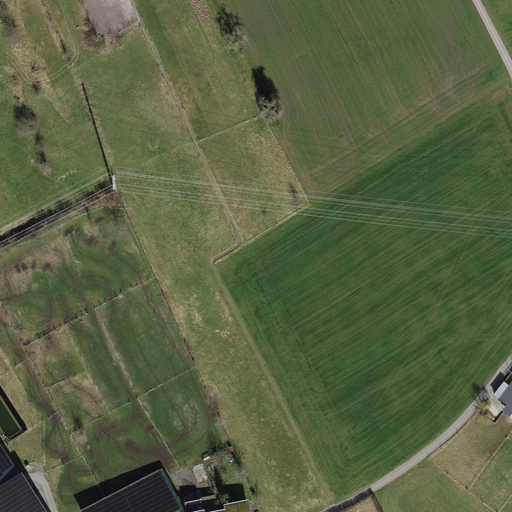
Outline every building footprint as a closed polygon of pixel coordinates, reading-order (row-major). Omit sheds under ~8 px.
[(511,386),(500,402),(511,410),(511,386)] [(0,443),(0,473),(13,464),(0,443)] [(86,511),(183,511),(157,472),(86,511)] [(45,511),(22,477),(0,491),(0,511),(45,511)] [(205,511),(254,511),(252,501),(205,511)]
